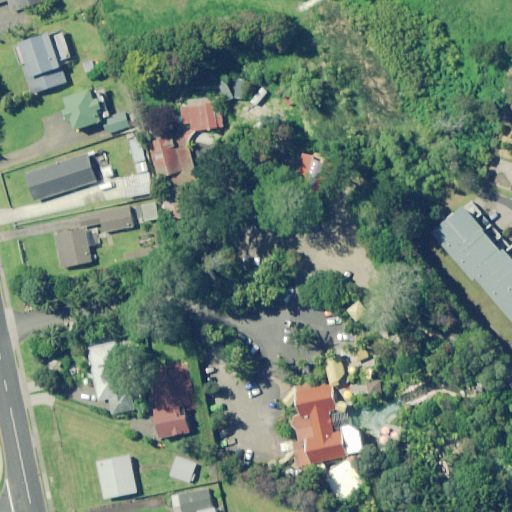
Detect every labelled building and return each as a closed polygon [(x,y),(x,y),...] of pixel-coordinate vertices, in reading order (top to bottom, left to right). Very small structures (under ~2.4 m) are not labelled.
[(49,0),(0,0),(0,3),(9,0),(13,12),(49,0)] [(73,62),(63,33),(51,37),(50,34),(20,44),(35,93),(67,82),(62,66),(73,62)] [(96,99),(92,88),(63,98),(74,131),(104,121),(100,109),(103,108),(99,98),(96,99)] [(223,127),(220,96),(188,100),(189,105),(181,105),(184,123),(191,122),(192,130),(223,127)] [(130,127),(125,111),(103,118),(108,134),(130,127)] [(268,132),(261,122),(253,127),(260,138),(268,132)] [(197,181),(184,133),(159,140),(163,155),(153,157),(159,178),(168,176),(171,187),(197,181)] [(147,171),(140,138),(128,141),(135,173),(147,171)] [(97,181),(87,153),(26,173),(35,201),(97,181)] [(511,181),(511,164),(495,159),(486,183),(508,191),(511,181)] [(153,192),(149,173),(122,179),(127,198),(153,192)] [(193,216),(188,190),(173,193),(166,198),(170,221),(193,216)] [(467,205),(434,231),(476,280),(479,277),(511,316),(511,245),(472,201),(467,205)] [(158,219),(155,202),(141,205),(145,221),(158,219)] [(133,227),(129,205),(99,211),(103,233),(133,227)] [(89,247),(85,228),(54,235),(61,268),(92,262),(89,247)] [(148,259),(146,249),(125,254),(127,263),(148,259)] [(136,369),(131,340),(89,348),(99,400),(109,399),(112,416),(138,411),(130,370),(136,369)] [(197,408),(188,362),(163,367),(165,381),(162,386),(152,391),(157,409),(155,413),(160,438),(190,433),(186,411),(197,408)] [(301,412),(293,416),(292,420),(291,424),(297,429),(299,441),(292,442),(296,459),(302,457),(304,463),(311,462),(311,463),(315,463),(340,501),(365,484),(347,460),(328,471),(322,461),(365,449),(364,441),(362,431),(352,424),(342,426),(344,430),(335,432),(331,410),(339,409),(334,386),(350,383),(346,363),(331,365),(333,378),(296,387),(301,412)] [(382,381),(370,381),(370,394),(383,394),(382,381)] [(136,492),(129,456),(96,463),(103,499),(136,492)] [(197,463),(175,456),(168,475),(190,483),(197,463)] [(212,508),(209,490),(171,497),(173,511),(217,511),(216,507),(212,508)]
